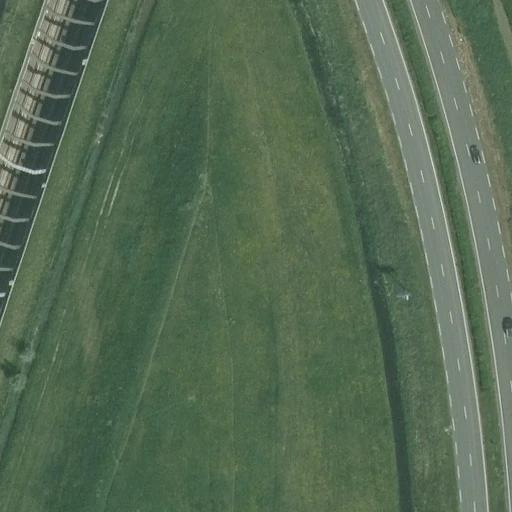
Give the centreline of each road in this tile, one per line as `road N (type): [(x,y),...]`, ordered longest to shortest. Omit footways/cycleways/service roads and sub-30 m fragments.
road 1 (primary): [(367,0),(444,290),(472,511)]
road 2 (primary): [(511,389),(464,143),(421,0)]
